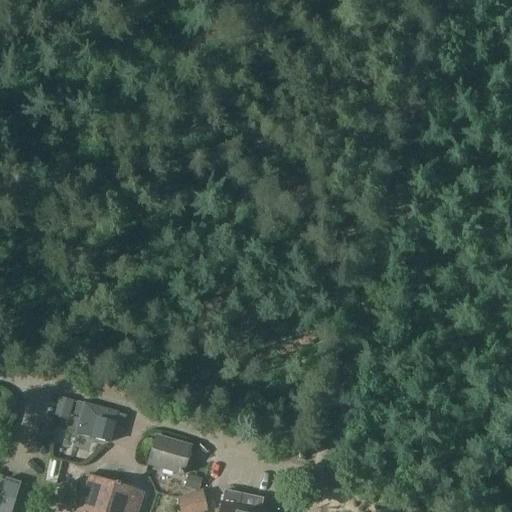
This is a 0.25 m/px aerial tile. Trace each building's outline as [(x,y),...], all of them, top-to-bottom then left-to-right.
[(53,416),(70,420),(74,403),(57,399),(53,416)] [(82,405),(79,418),(74,434),(108,443),(113,427),(120,429),(124,416),(82,405)] [(190,447),(153,436),(144,466),(182,477),(190,447)] [(75,467),(62,464),(58,479),(71,483),(75,467)] [(83,475),(71,511),(104,511),(113,485),(83,475)] [(201,480),(187,476),(184,489),(198,493),(201,480)] [(137,511),(143,494),(113,485),(104,511),(137,511)] [(0,511),(15,511),(20,500),(0,492),(0,511)] [(219,506),(217,511),(246,511),(240,510),(238,510),(241,495),(223,492),(220,506),(219,506)] [(187,511),(205,508),(201,493),(177,499),(180,511),(187,511)]
